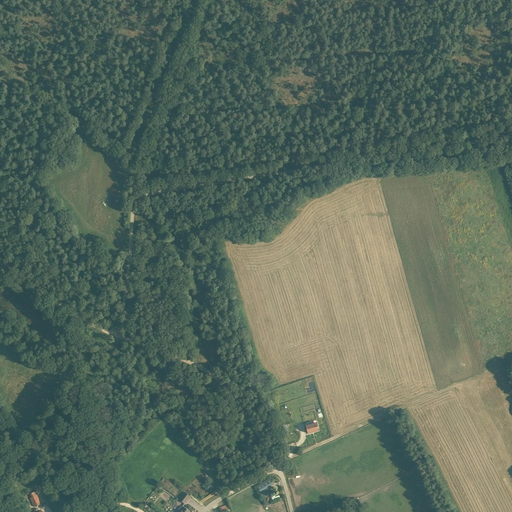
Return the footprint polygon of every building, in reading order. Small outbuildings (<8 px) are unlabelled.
[(306,426),(308,433),(319,430),(316,423),(306,426)] [(279,426),(282,436),(288,434),(286,424),(279,426)] [(256,486),(261,494),(265,492),(264,490),(274,484),(270,478),(256,486)] [(31,494),(32,497),(30,498),(34,506),(41,503),(35,491),(31,494)] [(190,496),(186,493),(185,492),(179,499),(185,504),(190,496)]
